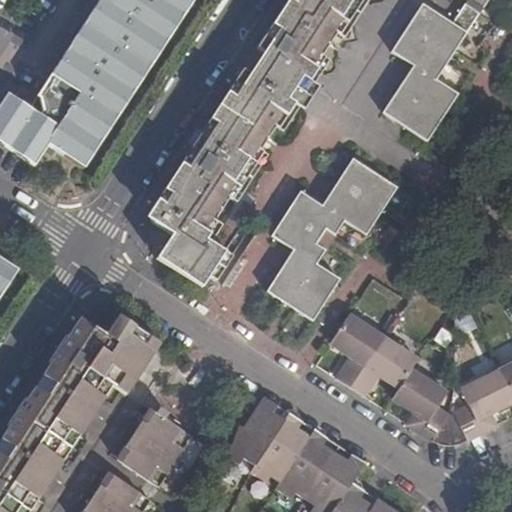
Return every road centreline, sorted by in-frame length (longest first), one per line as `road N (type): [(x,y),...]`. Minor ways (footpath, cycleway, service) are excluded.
road 1 (residential): [(80,251),(446,491)]
road 2 (residential): [(80,251),(244,0)]
road 3 (residential): [(0,373),(80,251)]
